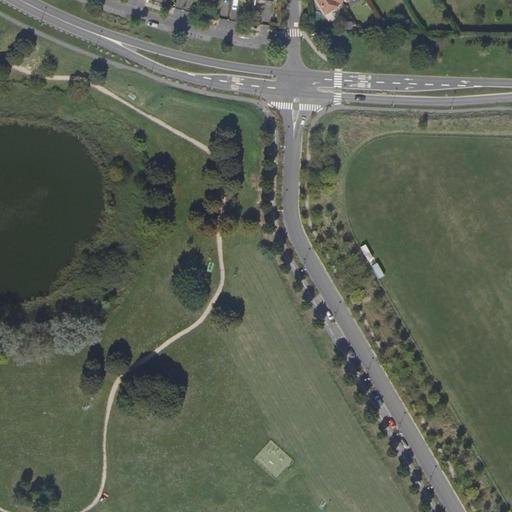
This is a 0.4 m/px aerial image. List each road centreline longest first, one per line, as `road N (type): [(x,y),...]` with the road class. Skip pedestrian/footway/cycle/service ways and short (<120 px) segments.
road 1 (unclassified): [(455,511),(300,244),(289,203),(295,92)]
road 2 (tertiary): [(89,31),(194,79),(295,92)]
road 3 (tertiary): [(511,85),(294,74)]
road 4 (tertiary): [(295,92),(337,99),(511,97)]
road 5 (tertiary): [(294,74),(89,31)]
road 6 (residential): [(294,44),(162,20),(104,0)]
